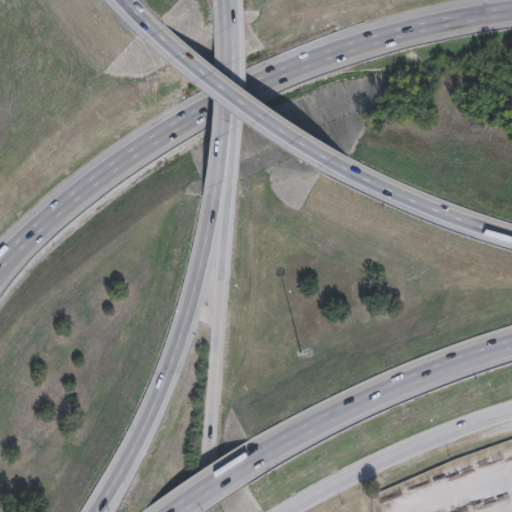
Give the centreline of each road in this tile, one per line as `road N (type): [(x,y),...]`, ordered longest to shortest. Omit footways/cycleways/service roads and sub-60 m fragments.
road 1 (motorway): [(511,10),(358,43),(248,85),(173,125),(30,235)]
road 2 (motorway): [(94,511),(166,370),(214,183)]
road 3 (motorway): [(198,511),(228,178)]
road 4 (motorway): [(245,461),(364,398),(511,342)]
road 5 (secondary): [(279,511),(414,444),(511,409)]
road 6 (motorway): [(149,30),(260,121),(327,162)]
road 7 (motorway): [(327,162),(511,237)]
road 8 (motorway): [(228,178),(234,22)]
road 9 (motorway): [(214,183),(223,28)]
